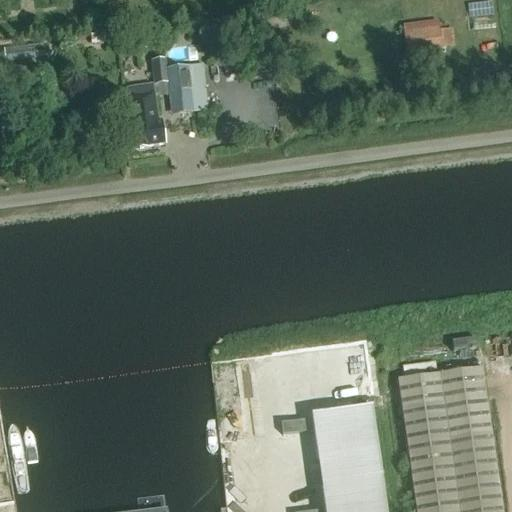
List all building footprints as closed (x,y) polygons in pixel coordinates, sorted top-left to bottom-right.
[(198,23),(201,46),(226,42),(222,19),(198,23)] [(162,42),(176,40),(174,27),(160,29),(162,42)] [(405,33),(408,60),(443,55),(440,29),(405,33)] [(4,49),(5,63),(45,58),(44,45),(4,49)] [(203,66),(167,71),(165,61),(151,63),(154,86),(168,85),(172,116),(208,112),(203,66)] [(148,149),(164,146),(161,123),(157,124),(153,96),(152,86),(126,90),(131,128),(127,128),(130,152),(148,150),(148,149)] [(400,88),(390,107),(397,111),(407,91),(400,88)] [(500,511),(480,370),(397,382),(415,511),(500,511)] [(327,511),(389,511),(378,410),(316,417),(327,511)]
